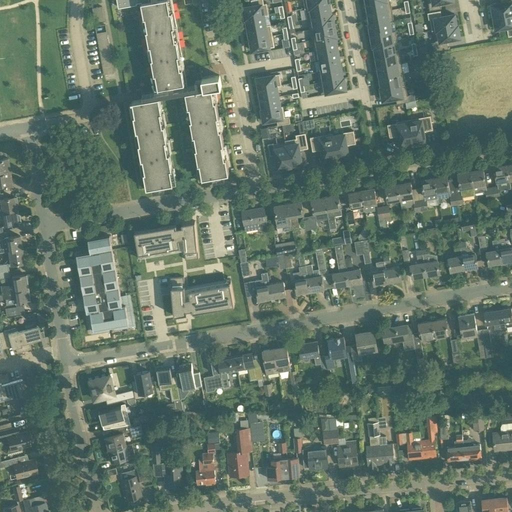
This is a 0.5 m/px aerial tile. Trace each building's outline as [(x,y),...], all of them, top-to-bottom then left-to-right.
[(117,0),(119,7),(119,6),(137,3),(137,2),(140,1),(156,88),(156,92),(142,94),(143,99),(132,101),(131,101),(147,187),(175,182),(159,97),(186,92),(201,177),(201,178),(229,173),(214,87),(222,86),(220,75),(202,78),(203,83),(187,86),(172,0),(117,0)] [(250,0),(252,6),(243,7),(245,19),(246,19),(246,18),(266,15),(262,0),(250,0)] [(303,0),(305,9),(306,9),(306,8),(329,4),(328,0),(303,0)] [(383,0),(367,3),(368,14),(392,9),(390,0),(383,0)] [(427,0),(430,10),(441,8),(440,2),(453,0),(427,0)] [(511,0),(501,0),(502,2),(490,5),(492,12),(493,11),(494,17),(511,13),(511,0)] [(329,4),(306,8),(306,9),(308,19),(331,15),(331,14),(329,4)] [(392,9),(368,14),(370,24),(389,21),(391,21),(394,21),(392,9)] [(440,11),(428,13),(429,19),(430,19),(430,22),(432,30),(432,31),(433,31),(433,30),(457,26),(457,25),(454,14),(441,16),(440,11)] [(495,22),(494,22),(495,29),(507,27),(508,36),(511,35),(511,13),(494,17),(495,22)] [(331,15),(308,19),(310,29),(334,25),(332,14),(331,14),(331,15)] [(266,15),(246,18),(246,19),(248,29),(270,25),(269,15),(266,15)] [(370,24),(369,24),(371,35),(391,32),(391,31),(389,21),(370,24)] [(270,25),(248,29),(250,40),(272,36),(270,25)] [(334,25),(310,29),(312,40),(334,36),(335,36),(336,36),(334,25)] [(435,42),(432,42),(434,51),(448,48),(447,40),(460,37),(458,25),(457,25),(457,26),(433,30),(433,31),(433,32),(435,42)] [(97,32),(104,76),(114,74),(107,30),(97,32)] [(391,32),(371,35),(373,46),(374,46),(398,41),(396,30),(391,31),(391,32)] [(272,36),(250,40),(252,51),(274,47),(272,36)] [(334,36),(312,40),(314,51),(318,50),(337,46),(335,36),(334,36)] [(398,41),(374,46),(376,56),(400,52),(398,41)] [(337,46),(318,50),(320,60),(339,57),(337,46)] [(400,52),(376,56),(378,67),(401,63),(400,52)] [(339,57),(320,60),(322,71),(341,68),(339,57)] [(401,63),(378,67),(380,77),(403,73),(401,63)] [(322,71),(317,72),(319,83),(343,78),(341,68),(322,71)] [(403,73),(380,77),(382,88),(405,84),(405,80),(403,73)] [(258,78),(257,78),(259,89),(276,86),(277,86),(281,85),(279,74),(258,78)] [(343,78),(319,83),(321,94),(346,89),(344,78),(343,78)] [(382,88),(381,88),(383,100),(396,98),(397,104),(409,101),(407,90),(406,90),(405,84),(382,88)] [(276,86),(259,89),(261,99),(278,96),(277,86),(276,86)] [(278,96),(261,99),(263,110),(280,107),(278,96)] [(263,110),(261,110),(263,121),(277,119),(278,125),(290,123),(289,117),(285,117),(283,106),(280,107),(263,110)] [(430,116),(409,119),(413,144),(418,143),(419,144),(426,143),(423,131),(433,130),(430,116)] [(396,123),(387,125),(389,137),(399,136),(401,148),(408,146),(408,145),(413,144),(409,119),(396,122),(396,123)] [(332,136),(336,158),(341,157),(342,158),(349,157),(346,145),(356,143),(353,131),(343,132),(344,134),(342,134),(332,136)] [(294,139),(285,141),(285,142),(290,165),(301,163),(299,150),(308,148),(307,140),(305,133),(296,135),(296,138),(294,139)] [(313,137),(310,137),(312,151),(322,150),(324,161),(331,160),(331,159),(336,158),(332,136),(332,133),(313,137)] [(274,143),(268,144),(270,156),(276,155),(278,168),(290,166),(290,165),(285,142),(284,142),(274,144),(274,143)] [(0,173),(9,172),(7,158),(2,159),(1,152),(0,151),(0,173)] [(506,165),(493,167),(496,182),(509,180),(506,165)] [(483,169),(470,171),(473,187),(473,186),(486,184),(483,169)] [(461,193),(455,194),(457,205),(463,204),(462,197),(474,195),(473,186),(473,187),(470,171),(457,173),(461,193)] [(0,186),(12,185),(9,172),(0,173),(0,186)] [(446,175),(433,177),(436,193),(438,203),(442,202),(441,198),(449,196),(451,206),(457,205),(455,194),(450,195),(446,175)] [(433,177),(421,180),(423,195),(436,193),(433,177)] [(410,182),(397,184),(400,199),(401,207),(414,205),(415,212),(421,211),(419,200),(413,201),(410,182)] [(397,184),(384,186),(387,201),(400,199),(397,184)] [(491,187),(485,188),(486,199),(493,198),(491,187)] [(374,188),(361,190),(363,205),(376,203),(374,188)] [(361,190),(348,192),(351,208),(357,207),(358,212),(364,211),(363,205),(361,190)] [(338,195),(324,197),(327,211),(328,219),(330,229),(336,228),(334,217),(342,215),(338,195)] [(0,212),(15,210),(15,205),(17,205),(16,198),(14,198),(13,197),(0,198),(0,212)] [(311,199),(313,214),(327,211),(324,197),(311,199)] [(425,199),(419,200),(421,211),(427,210),(425,199)] [(301,201),(287,203),(292,229),(301,228),(298,216),(304,215),(301,201)] [(287,203),(274,206),(278,226),(283,225),(284,231),(292,229),(287,203)] [(264,208),(242,212),(245,231),(262,229),(261,223),(266,222),(264,208)] [(15,210),(0,212),(0,219),(2,220),(3,226),(18,224),(17,223),(20,222),(19,215),(16,216),(15,210)] [(314,216),(309,217),(311,230),(317,228),(316,221),(315,215),(314,216)] [(309,217),(303,218),(305,231),(311,230),(309,217)] [(137,231),(135,231),(139,253),(180,246),(179,240),(183,239),(186,261),(199,260),(195,221),(182,223),(137,231)] [(470,235),(478,234),(475,221),(461,223),(463,231),(469,230),(470,235)] [(349,229),(343,231),(345,243),(351,242),(349,229)] [(19,236),(7,238),(6,232),(2,232),(2,233),(0,233),(0,252),(2,252),(7,252),(7,251),(21,249),(19,236)] [(90,252),(76,255),(87,313),(90,312),(91,314),(94,330),(109,328),(114,327),(129,324),(126,304),(123,305),(122,305),(121,296),(110,237),(110,236),(88,239),(90,252)] [(485,236),(478,237),(480,250),(487,249),(485,236)] [(504,238),(498,239),(502,263),(511,261),(511,246),(506,248),(504,238)] [(494,250),(486,251),(489,265),(502,263),(498,239),(492,240),(494,250)] [(367,240),(361,241),(363,253),(369,252),(367,240)] [(361,241),(354,242),(356,255),(363,253),(361,241)] [(460,251),(461,255),(464,270),(477,267),(475,253),(469,254),(468,252),(468,249),(466,242),(459,243),(460,251)] [(459,243),(452,245),(453,252),(460,251),(459,243)] [(295,244),(276,248),(277,256),(296,252),(295,244)] [(21,249),(7,251),(7,252),(9,265),(23,263),(21,249)] [(339,272),(332,273),(335,287),(348,285),(342,249),(335,251),(339,272)] [(342,249),(348,285),(362,282),(359,268),(353,269),(351,257),(344,259),(342,249)] [(427,249),(421,250),(426,276),(439,274),(436,255),(435,255),(428,253),(427,249)] [(408,250),(402,251),(404,263),(410,262),(408,250)] [(418,263),(410,264),(412,279),(426,276),(421,250),(416,251),(418,263)] [(312,264),(305,265),(310,291),(324,289),(323,288),(329,287),(322,251),(316,252),(320,270),(314,271),(312,264)] [(290,254),(284,255),(286,268),(293,267),(290,254)] [(284,255),(278,256),(280,269),(286,268),(284,255)] [(461,255),(448,258),(451,272),(464,270),(461,255)] [(389,256),(383,257),(384,261),(388,283),(401,281),(399,266),(391,268),(389,256)] [(377,270),(372,271),(374,285),(388,283),(384,261),(376,263),(377,270)] [(7,264),(0,265),(0,272),(8,272),(7,264)] [(299,273),(293,274),(296,294),(310,291),(305,265),(298,267),(299,273)] [(263,279),(249,282),(252,296),(257,295),(258,300),(272,298),(270,284),(268,272),(262,273),(263,279)] [(12,284),(0,286),(1,292),(27,288),(25,275),(11,277),(12,284)] [(184,276),(171,278),(174,316),(187,313),(187,310),(192,309),(193,312),(234,305),(234,302),(230,283),(189,290),(190,297),(186,298),(184,276)] [(283,282),(270,284),(272,298),(286,296),(283,282)] [(27,288),(1,292),(2,298),(14,296),(15,304),(29,302),(27,288)] [(23,306),(8,308),(9,315),(24,313),(23,306)] [(511,318),(510,307),(497,309),(501,339),(503,350),(509,349),(506,333),(511,331),(511,318)] [(497,309),(483,312),(485,325),(493,323),(493,329),(494,329),(496,340),(501,339),(497,309)] [(462,338),(477,335),(473,313),(458,316),(462,338)] [(445,318),(431,321),(434,337),(448,334),(445,318)] [(412,334),(414,347),(416,359),(423,358),(419,339),(434,337),(431,321),(417,323),(419,333),(412,334)] [(18,331),(17,332),(23,351),(31,349),(29,341),(39,339),(38,333),(35,322),(24,325),(25,329),(18,331)] [(405,325),(383,329),(385,342),(403,338),(405,348),(414,347),(412,334),(412,332),(406,333),(405,325)] [(17,327),(2,331),(6,348),(14,345),(16,353),(23,351),(17,332),(18,331),(17,327)] [(488,329),(481,330),(483,338),(486,355),(492,354),(488,329)] [(358,344),(350,346),(353,362),(362,361),(360,353),(380,350),(378,342),(376,342),(374,331),(356,334),(358,344)] [(330,354),(325,355),(328,369),(335,368),(332,354),(339,353),(340,357),(344,356),(350,387),(353,387),(352,382),(355,382),(352,363),(353,362),(350,346),(345,346),(343,336),(327,339),(330,354)] [(483,338),(477,339),(480,356),(486,355),(483,338)] [(457,339),(450,340),(452,352),(459,351),(457,339)] [(317,341),(299,344),(301,358),(313,355),(315,365),(320,364),(321,370),(328,369),(325,355),(319,356),(317,341)] [(286,346),(274,348),(278,372),(284,371),(283,364),(289,363),(286,346)] [(274,348),(263,350),(267,374),(278,372),(274,348)] [(252,352),(235,355),(238,370),(238,369),(248,367),(250,380),(256,379),(256,380),(262,379),(259,359),(253,360),(252,352)] [(228,372),(238,370),(235,355),(231,356),(230,355),(227,355),(227,357),(218,358),(218,360),(211,362),(213,375),(204,377),(206,392),(215,390),(215,389),(223,387),(223,389),(230,387),(228,372)] [(176,372),(177,376),(181,399),(184,398),(189,391),(189,388),(202,386),(199,372),(193,373),(192,363),(179,365),(180,371),(176,372)] [(400,367),(393,368),(394,380),(404,379),(404,374),(401,374),(400,367)] [(170,389),(172,401),(181,399),(177,376),(168,377),(167,368),(157,369),(161,390),(170,389)] [(149,371),(136,373),(138,385),(133,385),(135,399),(145,397),(144,393),(153,391),(149,371)] [(295,371),(289,372),(293,391),(299,390),(295,371)] [(8,373),(0,375),(0,382),(4,396),(5,400),(6,400),(5,395),(12,393),(14,398),(25,395),(21,378),(10,381),(8,373)] [(115,394),(110,375),(90,380),(95,400),(104,398),(106,405),(124,400),(122,393),(115,394)] [(391,384),(377,385),(377,394),(391,393),(391,384)] [(20,407),(18,408),(19,411),(30,408),(29,401),(19,404),(20,407)] [(130,425),(125,404),(100,410),(103,422),(109,421),(110,428),(130,425)] [(501,432),(493,432),(494,449),(509,448),(509,449),(511,448),(511,406),(500,408),(502,424),(501,427),(501,432)] [(429,439),(421,440),(422,458),(436,456),(434,439),(433,431),(436,431),(435,421),(438,421),(437,411),(428,412),(429,416),(427,417),(429,439)] [(257,414),(248,415),(249,423),(250,423),(251,435),(263,434),(262,422),(258,422),(257,414)] [(482,415),(472,416),(474,430),(484,429),(482,415)] [(370,446),(366,446),(368,465),(369,469),(376,468),(376,464),(381,464),(376,417),(368,418),(368,423),(370,446)] [(377,417),(376,417),(381,464),(386,463),(386,467),(393,466),(393,460),(392,443),(386,444),(385,436),(379,437),(378,435),(379,435),(379,429),(386,428),(385,417),(377,418),(377,417)] [(328,418),(321,418),(322,428),(329,428),(328,418)] [(115,435),(106,437),(109,450),(126,445),(123,433),(131,431),(132,437),(143,434),(141,423),(130,425),(117,428),(114,429),(115,435)] [(11,427),(0,430),(0,439),(1,443),(8,441),(10,448),(9,449),(7,450),(7,452),(8,455),(21,452),(20,447),(30,445),(27,431),(13,434),(11,427)] [(236,452),(228,452),(230,476),(249,475),(246,451),(252,451),(249,428),(234,430),(236,452)] [(336,430),(330,431),(331,443),(338,443),(336,430)] [(330,431),(323,431),(324,444),(331,443),(330,431)] [(411,432),(396,434),(397,443),(401,443),(407,442),(409,459),(422,458),(421,440),(412,441),(411,432)] [(467,439),(463,439),(463,445),(463,446),(464,459),(481,458),(480,444),(473,445),(473,442),(474,440),(468,436),(467,439)] [(301,437),(293,438),(295,452),(302,451),(301,437)] [(158,443),(152,443),(153,463),(160,463),(158,443)] [(200,470),(196,471),(197,484),(206,483),(206,485),(215,484),(214,469),(213,469),(213,463),(214,463),(212,452),(215,452),(214,443),(208,444),(209,453),(203,453),(203,459),(199,459),(200,470)] [(355,444),(337,446),(339,466),(358,464),(355,444)] [(126,445),(109,450),(112,462),(125,459),(126,464),(139,461),(137,456),(129,458),(126,445)] [(463,446),(446,447),(447,461),(464,459),(463,446)] [(325,447),(307,449),(309,469),(328,467),(325,447)] [(174,466),(165,467),(167,487),(183,486),(181,464),(185,464),(184,452),(178,453),(173,458),(174,466)] [(17,457),(0,461),(0,467),(13,464),(17,478),(37,473),(34,459),(18,463),(17,457)] [(288,470),(286,470),(286,477),(300,476),(298,457),(287,458),(288,470)] [(273,466),(267,466),(268,479),(286,477),(286,470),(288,470),(287,458),(272,460),(273,466)] [(107,468),(110,481),(120,480),(117,466),(107,468)] [(136,476),(123,480),(128,500),(142,496),(138,481),(143,479),(141,468),(134,469),(136,476)] [(18,485),(13,487),(16,500),(22,499),(18,485)] [(34,497),(23,500),(26,511),(29,511),(32,511),(48,511),(48,509),(47,510),(45,502),(36,504),(34,497)] [(507,497),(494,498),(495,511),(500,511),(508,511),(507,497)] [(495,511),(494,498),(481,499),(482,511),(495,511)] [(458,511),(471,511),(470,500),(457,501),(458,511)]
